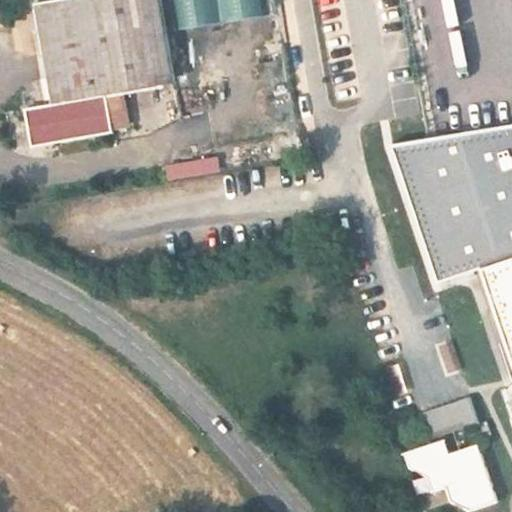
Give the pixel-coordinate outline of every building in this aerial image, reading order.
[(59,103),(105,92),(175,72),(155,0),(57,0),(34,7),(59,103)] [(115,132),(105,92),(59,103),(32,111),(43,150),(115,132)] [(511,124),(394,143),(443,281),(472,270),(511,255),(511,124)] [(511,255),(472,270),(511,385),(511,414),(504,417),(511,441),(511,255)] [(494,390),(504,417),(511,414),(511,385),(494,390)] [(461,398),(410,416),(420,442),(470,424),(461,398)] [(459,511),(468,511),(489,505),(468,444),(442,453),(438,439),(397,455),(401,470),(416,476),(422,496),(436,492),(440,504),(459,511)]
